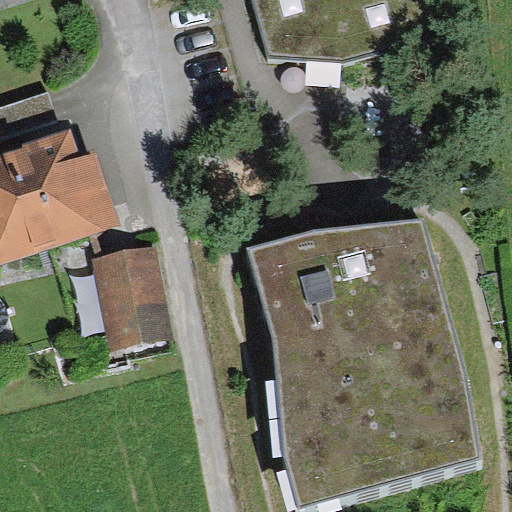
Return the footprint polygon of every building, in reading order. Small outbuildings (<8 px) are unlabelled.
[(424,0),(252,0),(266,65),(348,71),(437,43),(424,0)] [(50,96),(0,111),(0,136),(2,143),(59,125),(50,96)] [(72,143),(0,167),(0,279),(123,237),(96,161),(80,166),(72,143)] [(464,373),(426,239),(318,249),(249,267),(275,361),(282,452),(295,511),(350,511),(485,475),(464,373)] [(158,252),(94,264),(111,356),(175,344),(158,252)]
